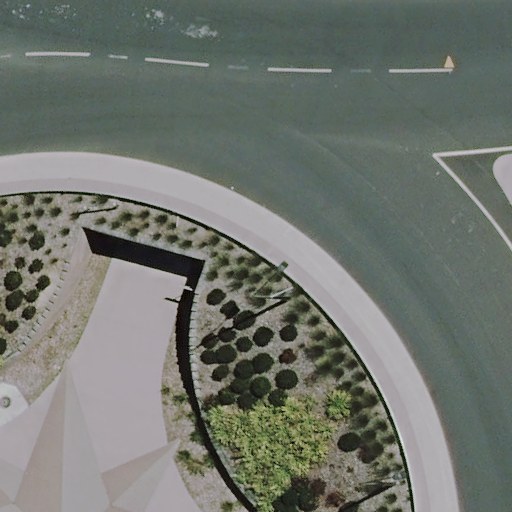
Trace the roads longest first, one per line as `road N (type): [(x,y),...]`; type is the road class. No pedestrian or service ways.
road 1 (primary): [(308,112),(437,219),(511,341)]
road 2 (primary): [(23,46),(170,58),(308,112)]
road 3 (primary): [(308,112),(511,83)]
